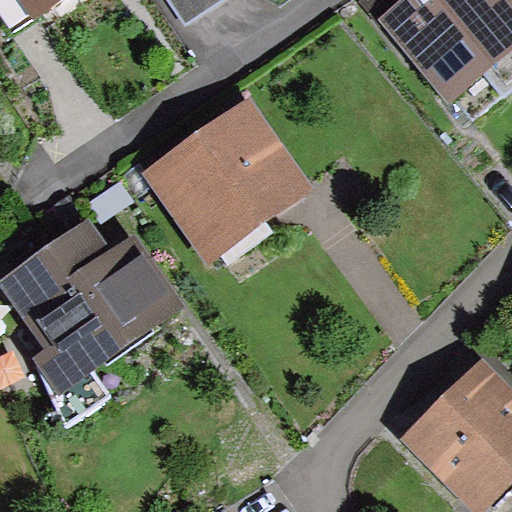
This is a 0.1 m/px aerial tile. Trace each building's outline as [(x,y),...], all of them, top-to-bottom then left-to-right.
[(26,0),(39,19),(66,0),(26,0)] [(221,0),(170,0),(186,24),(221,0)] [(370,0),(364,6),(380,25),(410,0),(370,0)] [(511,25),(490,0),(426,0),(397,25),(451,89),(447,92),(474,124),(511,92),(511,25)] [(227,266),(268,237),(253,216),(290,190),(245,126),(165,182),(210,246),(212,245),(227,266)] [(170,312),(130,255),(103,274),(79,240),(12,287),(57,352),(36,367),(66,431),(111,400),(89,368),(170,312)] [(511,464),(511,419),(481,388),(425,443),(478,498),(511,464)]
